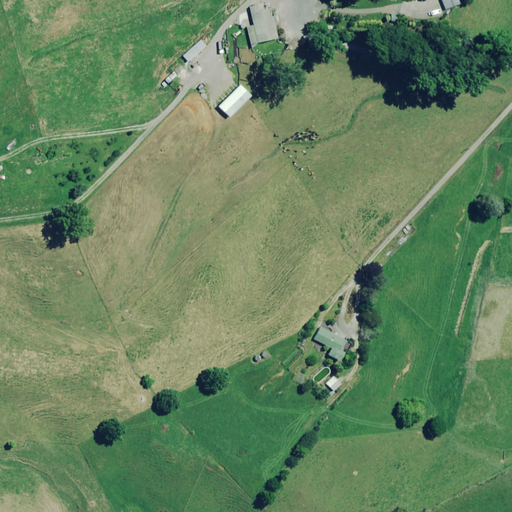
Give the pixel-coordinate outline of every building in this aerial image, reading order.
[(418,0),(419,0),(439,0),(443,10),(459,4),(456,0),(418,0)] [(258,12),(256,6),(247,8),(252,26),(245,28),(250,48),(254,47),(254,44),(276,38),(268,9),(258,12)] [(204,46),(198,40),(181,57),(186,62),(204,46)] [(175,75),(171,72),(162,81),(166,84),(175,75)] [(249,96),(238,85),(217,107),(228,118),(249,96)] [(344,341),(319,328),(313,340),(330,349),(326,355),(337,361),(342,353),(338,351),(344,341)] [(340,384),(333,377),(326,384),(332,391),(340,384)]
